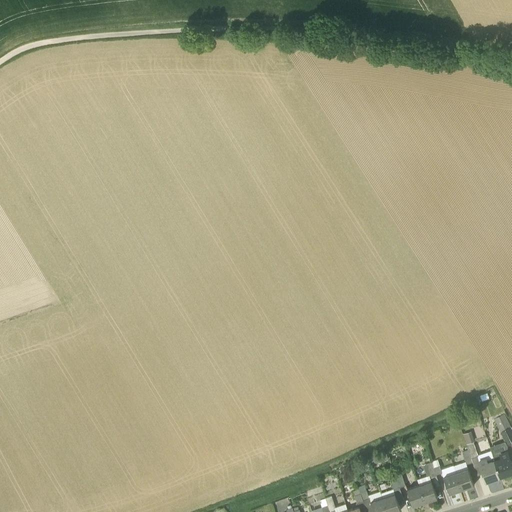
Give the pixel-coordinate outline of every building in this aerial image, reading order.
[(507,445),(511,443),(511,429),(504,415),(494,420),(507,445)] [(465,433),(468,442),(475,439),(472,430),(465,433)] [(478,455),(473,442),(466,444),(468,450),(469,450),(471,457),(478,455)] [(466,464),(473,462),(471,457),(469,450),(468,450),(462,452),(466,464)] [(511,472),(511,465),(507,451),(500,453),(502,458),(495,460),(500,476),(511,472)] [(386,452),(380,454),(382,461),(388,459),(386,452)] [(480,460),(478,455),(471,457),(473,462),(473,463),(474,466),(480,464),(486,481),(500,476),(495,460),(487,463),(486,458),(480,460)] [(432,461),(430,458),(424,460),(426,464),(430,477),(436,475),(433,466),(432,461)] [(442,472),(439,465),(433,466),(436,475),(442,472)] [(474,485),(468,468),(456,472),(462,489),(474,485)] [(405,485),(401,473),(400,469),(395,471),(396,474),(395,475),(397,481),(399,487),(405,485)] [(456,472),(444,477),(449,493),(462,489),(456,472)] [(399,487),(397,481),(391,482),(393,489),(399,487)] [(437,498),(431,481),(419,485),(425,502),(437,498)] [(359,489),(360,493),(367,491),(365,485),(358,487),(359,489)] [(425,502),(419,485),(407,489),(413,506),(425,502)] [(353,491),(358,503),(363,501),(360,493),(359,489),(353,491)] [(395,511),(401,510),(395,493),(393,489),(381,493),(383,497),(387,511),(395,511)] [(367,491),(360,493),(363,501),(369,499),(368,495),(367,491)] [(328,506),(330,511),(332,511),(335,511),(337,511),(335,507),(332,496),(326,498),(328,506)] [(387,511),(383,497),(370,502),(373,511),(387,511)]
